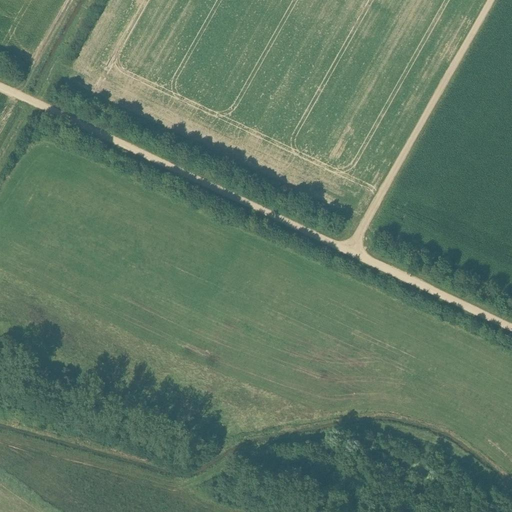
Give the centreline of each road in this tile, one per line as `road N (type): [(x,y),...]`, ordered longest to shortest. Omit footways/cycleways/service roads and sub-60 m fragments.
road 1 (track): [(0,84),(350,250)]
road 2 (track): [(491,0),(350,250)]
road 3 (track): [(350,250),(511,325)]
